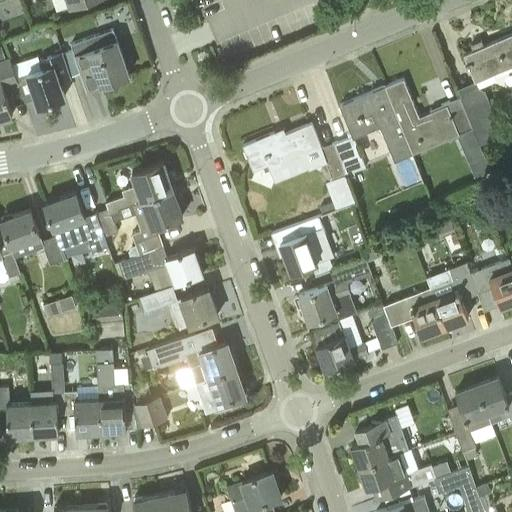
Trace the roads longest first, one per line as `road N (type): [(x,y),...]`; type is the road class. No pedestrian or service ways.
road 1 (residential): [(299,413),(189,109)]
road 2 (residential): [(0,473),(180,454),(299,413)]
road 3 (residential): [(189,109),(452,0)]
road 4 (residential): [(299,413),(511,335)]
road 5 (residential): [(0,162),(95,142),(189,109)]
